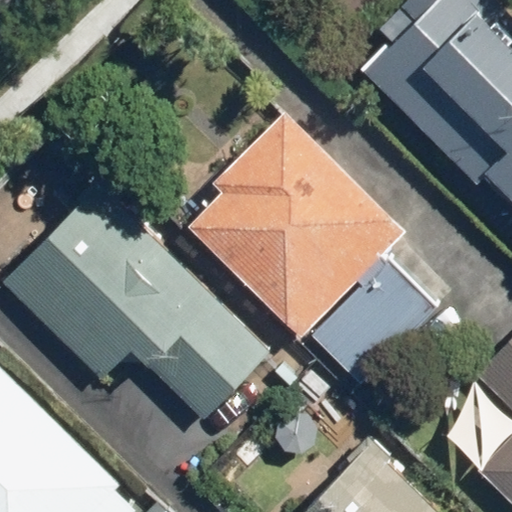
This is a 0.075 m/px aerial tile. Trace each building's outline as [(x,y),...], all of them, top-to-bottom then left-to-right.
[(511,0),(409,0),(369,42),(484,155),(494,145),(511,162),(511,0)] [(229,168),(193,205),(307,316),(410,209),(287,90),(220,159),(229,168)] [(107,165),(18,260),(116,350),(138,327),(216,400),(284,329),(107,165)] [(396,234),(319,311),(370,362),(447,284),(396,234)] [(511,384),(511,421),(481,453),(511,482),(511,325),(482,356),(511,384)] [(0,511),(72,511),(87,496),(104,511),(114,511),(136,490),(115,470),(124,461),(0,343),(0,511)] [(469,511),(373,418),(279,511),(469,511)]
